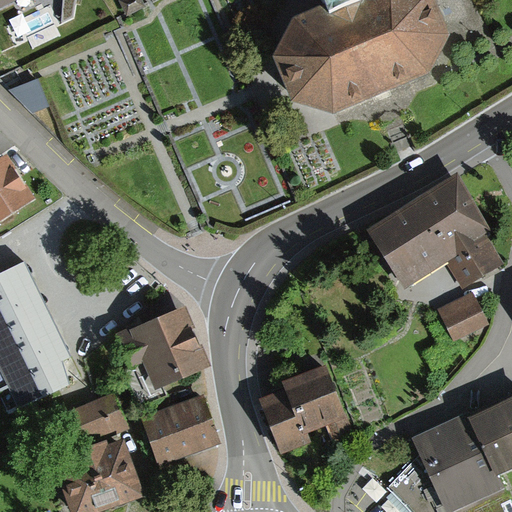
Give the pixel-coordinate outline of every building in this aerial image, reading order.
[(0,0),(0,8),(15,0),(0,0)] [(76,0),(63,0),(62,22),(74,18),(76,0)] [(289,98),(331,110),(427,73),(443,39),(428,0),(309,0),(316,15),(288,28),(273,59),(289,98)] [(49,107),(37,80),(9,90),(32,114),(49,107)] [(0,218),(34,197),(6,154),(0,157),(0,218)] [(461,294),(503,269),(452,185),(376,231),(408,285),(443,264),(461,294)] [(66,384),(60,362),(71,355),(25,263),(0,275),(0,396),(8,412),(66,384)] [(455,342),(485,324),(470,298),(440,315),(455,342)] [(161,385),(211,364),(185,305),(116,335),(128,363),(117,368),(134,407),(165,394),(161,385)] [(260,402),(280,454),(313,442),(307,428),(325,421),(333,442),(356,433),(328,361),(282,379),(287,392),(260,402)] [(83,446),(128,428),(114,391),(68,409),(83,446)] [(203,393),(141,414),(158,465),(220,444),(203,393)] [(511,395),(415,444),(421,456),(388,488),(412,511),(413,511),(511,511),(511,492),(503,474),(511,469),(511,395)] [(50,460),(68,511),(93,511),(145,494),(126,440),(108,446),(106,440),(50,460)]
